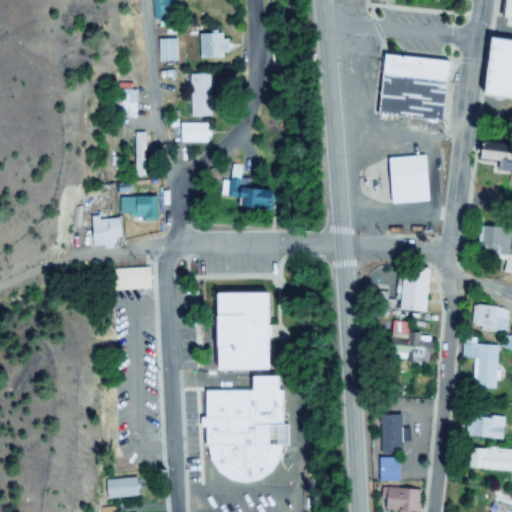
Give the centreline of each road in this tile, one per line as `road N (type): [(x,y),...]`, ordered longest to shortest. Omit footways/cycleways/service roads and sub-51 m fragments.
road 1 (residential): [(479,0),(441,250),(450,323),(434,511)]
road 2 (primary): [(354,511),(325,26)]
road 3 (residential): [(179,193),(170,305),(179,511)]
road 4 (residential): [(177,252),(441,250)]
road 5 (residential): [(253,0),(255,81),(246,122),(179,193)]
road 6 (residential): [(179,193),(157,106),(146,0)]
road 7 (residential): [(0,287),(34,271),(177,252)]
road 8 (residential): [(474,39),(325,26)]
